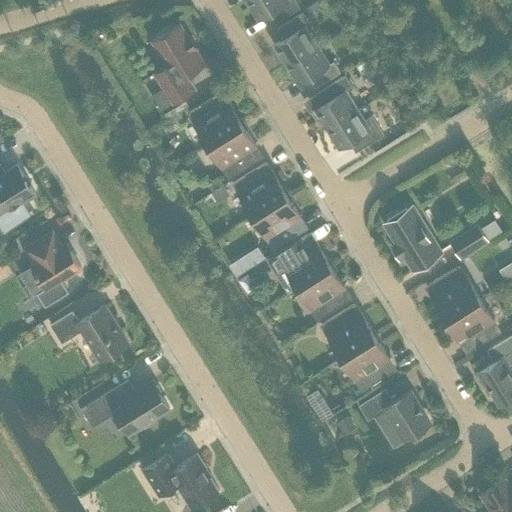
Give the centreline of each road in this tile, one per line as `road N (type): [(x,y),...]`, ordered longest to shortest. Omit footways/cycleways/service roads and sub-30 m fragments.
road 1 (residential): [(0,94),(39,119),(285,511)]
road 2 (residential): [(475,450),(334,208)]
road 3 (residential): [(334,208),(210,0)]
road 4 (residential): [(334,208),(511,100)]
